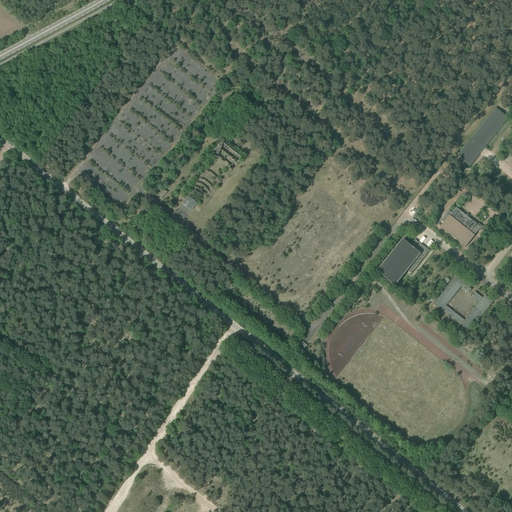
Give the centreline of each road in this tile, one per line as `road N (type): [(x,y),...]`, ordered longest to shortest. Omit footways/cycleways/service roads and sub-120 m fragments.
road 1 (unclassified): [(470,511),(0,137)]
road 2 (track): [(454,511),(227,332)]
road 3 (track): [(0,339),(220,511)]
road 4 (track): [(233,324),(107,511)]
